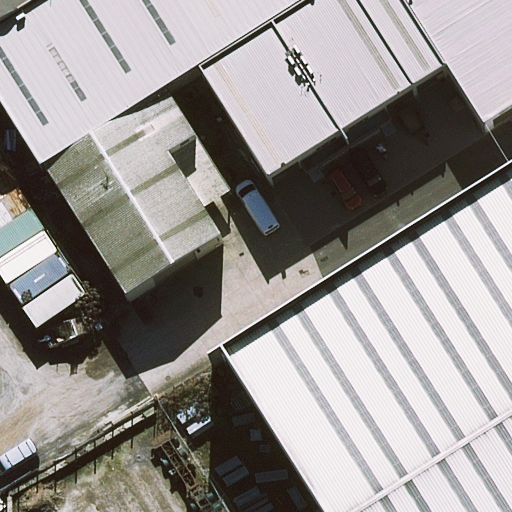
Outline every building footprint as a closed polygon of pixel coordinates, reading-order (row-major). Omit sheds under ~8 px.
[(19,0),(0,12),(0,76),(48,153),(142,95),(206,55),(293,0),(19,0)] [(511,91),(511,0),(293,0),(206,55),(279,171),(454,62),(484,109),(511,91)] [(142,95),(48,153),(128,281),(222,223),(142,95)] [(511,511),(511,172),(215,357),(312,511),(511,511)] [(0,492),(38,468),(26,449),(0,465),(0,492)]
